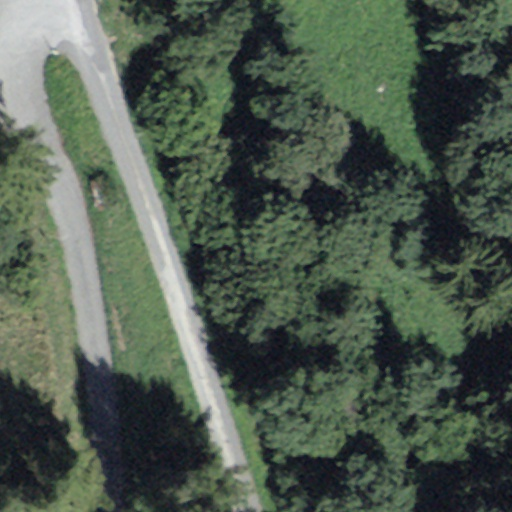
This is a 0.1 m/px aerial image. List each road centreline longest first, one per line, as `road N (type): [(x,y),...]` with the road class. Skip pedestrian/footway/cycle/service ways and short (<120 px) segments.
road 1 (unclassified): [(62,3),(36,3),(18,20),(12,78),(74,226),(97,351),(111,511)]
road 2 (unclassified): [(253,511),(109,110),(91,33),(62,3)]
